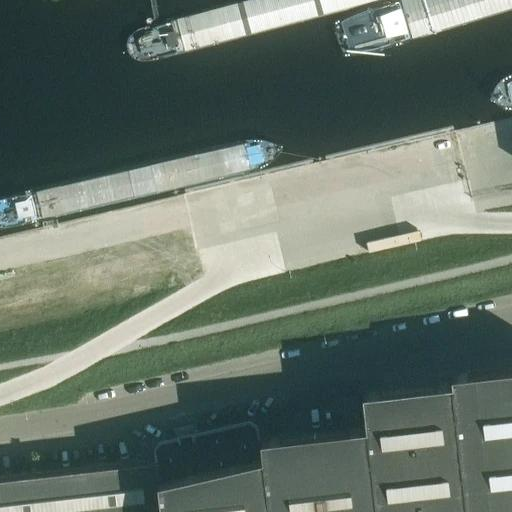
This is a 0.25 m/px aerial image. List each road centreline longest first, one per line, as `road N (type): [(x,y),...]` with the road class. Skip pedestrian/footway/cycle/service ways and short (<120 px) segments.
road 1 (unclassified): [(511,222),(385,224),(247,257),(199,292),(0,393)]
road 2 (unclassified): [(511,320),(141,406),(0,428)]
